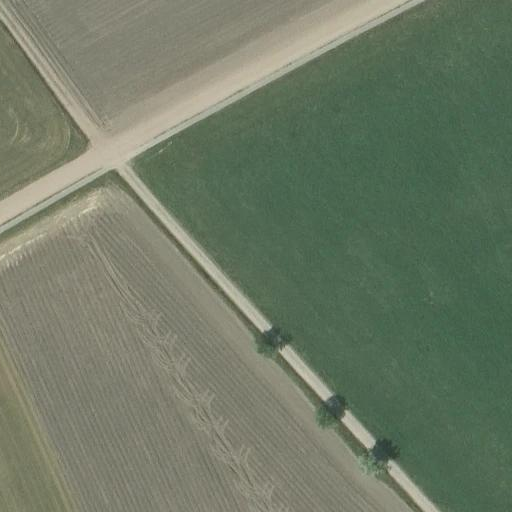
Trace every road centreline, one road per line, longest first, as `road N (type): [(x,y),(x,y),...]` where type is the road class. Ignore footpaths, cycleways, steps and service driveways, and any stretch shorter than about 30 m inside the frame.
road 1 (track): [(394,0),(102,154)]
road 2 (track): [(102,154),(0,13)]
